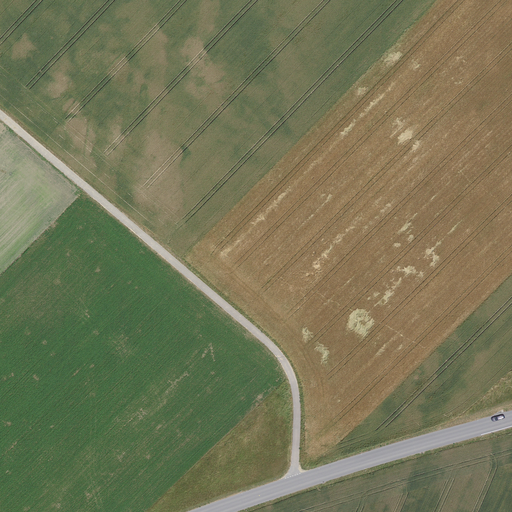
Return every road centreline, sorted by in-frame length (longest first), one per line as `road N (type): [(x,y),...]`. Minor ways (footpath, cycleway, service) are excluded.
road 1 (track): [(294,483),(297,393),(286,361),(0,114)]
road 2 (tertiary): [(209,511),(511,418)]
